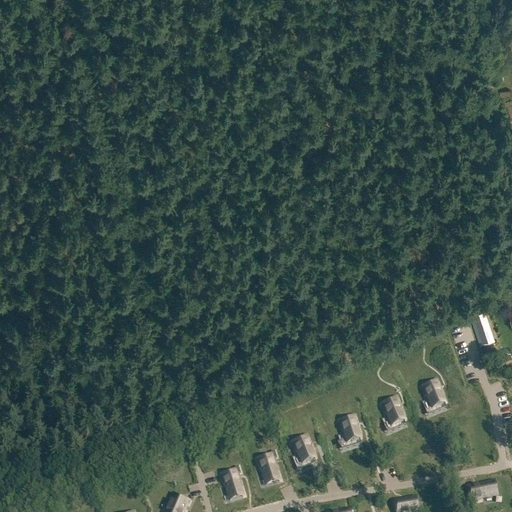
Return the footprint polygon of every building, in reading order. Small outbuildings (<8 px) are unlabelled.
[(511,64),(511,58),(500,62),(502,68),(511,64)] [(486,312),(474,316),(483,345),(496,341),(486,312)] [(436,384),(423,389),(428,401),(424,403),(427,410),(431,408),(432,410),(445,405),(436,384)] [(396,401),(383,406),(388,418),(384,420),(386,427),(391,425),(392,428),(405,422),(396,401)] [(353,420),(341,424),(347,445),(360,441),(359,438),(364,437),(362,431),(357,432),(353,420)] [(305,439),(292,444),(301,465),(314,460),(312,457),(317,455),(315,449),(310,451),(305,439)] [(271,455),(257,459),(261,472),(262,472),(264,481),(277,477),(276,473),(277,473),(271,455)] [(235,470),(221,475),(225,487),(228,497),(241,492),(240,488),(235,470)] [(491,485),(468,486),(468,500),(491,499),(491,485)] [(169,507),(166,511),(184,511),(189,502),(174,495),(169,507)] [(416,511),(416,499),(395,500),(395,511),(416,511)]
